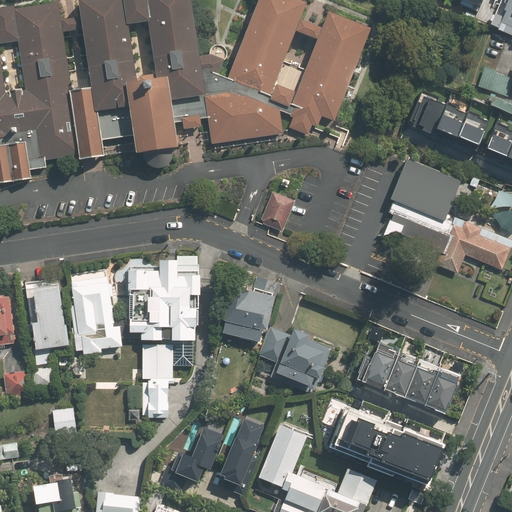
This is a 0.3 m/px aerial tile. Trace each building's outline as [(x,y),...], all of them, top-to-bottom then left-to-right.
[(79,0),(82,15),(61,18),(59,1),(0,9),(0,181),(31,177),(29,169),(46,166),(45,159),(79,154),(80,158),(104,154),(102,138),(135,134),(137,151),(143,150),(143,152),(143,154),(144,157),(145,160),(147,162),(149,164),(151,165),(153,166),(156,167),(158,167),(161,167),(164,166),(166,165),(168,164),(170,162),(172,159),(173,157),(173,155),(174,152),(174,149),(173,146),(172,145),(178,145),(175,121),(183,120),(184,128),(202,126),(201,117),(208,116),(211,142),(283,131),(280,109),(291,113),(291,115),(293,116),(289,126),(308,134),(312,123),(318,125),(322,114),(334,119),(371,27),(329,10),(323,26),(301,17),(308,1),(304,0),(259,0),(229,77),(218,73),(224,59),(211,54),(201,55),(192,0),(79,0)] [(511,0),(509,0),(504,16),(496,13),(491,23),(499,26),(498,29),(511,34),(511,0)] [(510,76),(485,67),(479,85),(508,96),(511,84),(508,83),(510,76)] [(412,114),(435,124),(447,97),(424,87),(412,114)] [(511,99),(492,91),(490,95),(495,97),(493,101),(511,109),(511,99)] [(435,124),(458,133),(470,106),(447,97),(435,124)] [(458,133),(481,143),(492,116),(470,106),(458,133)] [(481,143),(503,153),(511,132),(511,124),(492,116),(481,143)] [(511,132),(503,153),(511,156),(511,132)] [(463,227),(453,223),(469,186),(460,182),(462,180),(408,158),(391,198),(395,200),(390,211),(395,213),(389,228),(442,250),(436,263),(457,272),(465,254),(502,269),(511,245),(511,239),(466,220),(463,227)] [(479,179),(473,176),(470,184),(476,187),(479,179)] [(495,213),(494,216),(502,228),(511,233),(511,190),(509,189),(507,192),(505,190),(490,209),(495,213)] [(261,221),(282,229),(294,200),(274,192),(261,221)] [(162,399),(162,342),(174,342),(175,368),(199,368),(199,307),(192,307),(191,294),(202,294),(202,274),(200,274),(200,264),(198,263),(198,255),(178,255),(178,259),(161,259),(161,269),(130,269),(131,399),(162,399)] [(113,320),(108,276),(71,281),(74,304),(70,305),(76,350),(83,349),(84,353),(100,351),(100,349),(122,346),(121,342),(130,341),(127,318),(113,320)] [(276,283),(256,277),(253,286),(273,293),(276,283)] [(49,279),(26,282),(31,324),(33,324),(36,349),(69,344),(66,325),(64,325),(59,284),(50,285),(49,279)] [(267,329),(275,296),(233,286),(225,319),(227,320),(224,332),(260,341),(263,328),(267,329)] [(0,344),(15,342),(9,296),(0,297),(0,344)] [(385,330),(370,324),(365,338),(379,343),(385,330)] [(310,388),(315,390),(332,347),(309,338),(310,334),(295,327),(292,334),(271,326),(260,354),(277,361),(271,376),(309,391),(310,388)] [(385,388),(397,358),(376,350),(369,368),(370,369),(366,380),(385,388)] [(78,357),(59,359),(60,372),(79,371),(78,357)] [(406,397),(418,367),(397,358),(385,388),(406,397)] [(33,370),(35,389),(55,386),(52,367),(33,370)] [(426,405),(438,374),(418,367),(406,397),(426,405)] [(31,392),(28,369),(3,373),(6,396),(31,392)] [(438,374),(426,405),(446,413),(459,383),(438,374)] [(119,382),(94,381),(94,389),(119,390),(119,382)] [(74,389),(62,390),(64,402),(76,400),(74,389)] [(429,485),(449,436),(345,396),(325,443),(429,485)] [(77,436),(74,407),(52,410),(56,439),(77,436)] [(221,473),(228,476),(224,486),(244,495),(260,459),(253,456),(265,427),(244,418),(221,473)] [(308,435),(281,424),(260,476),(277,483),(274,492),(281,495),(280,498),(285,500),(279,511),(364,511),(377,479),(349,468),(339,493),(330,489),(330,488),(293,473),(308,435)] [(198,482),(204,467),(209,468),(223,434),(204,426),(191,457),(181,452),(172,472),(198,482)] [(0,457),(18,456),(16,441),(0,442),(0,457)] [(142,473),(133,472),(132,488),(140,489),(142,473)] [(39,503),(39,511),(85,511),(80,475),(62,477),(62,474),(50,475),(51,483),(34,485),(37,504),(39,503)] [(511,492),(505,489),(502,497),(499,503),(511,508),(511,500),(511,497),(511,492)] [(123,511),(124,500),(103,500),(102,511),(123,511)]
